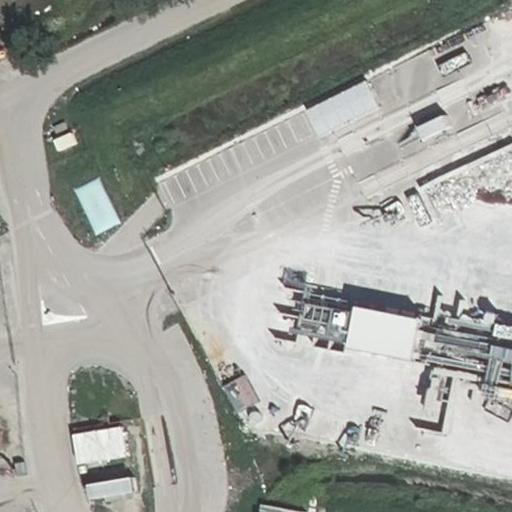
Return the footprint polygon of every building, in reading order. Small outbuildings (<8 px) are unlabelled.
[(459,37),(336,90),(363,151),(485,98),(459,37)] [(302,118),(309,132),(336,118),(329,104),(302,118)] [(441,144),(468,133),(462,118),(435,130),(441,144)] [(297,121),(268,130),(272,146),(301,138),(297,121)] [(276,148),(281,164),(310,154),(305,139),(276,148)] [(295,179),(320,167),(315,156),(290,169),(295,179)] [(76,190),(98,236),(122,224),(101,179),(76,190)] [(337,220),(326,225),(334,246),(346,242),(337,220)] [(427,230),(432,264),(444,263),(451,308),(476,305),(465,225),(427,230)] [(238,259),(224,265),(219,253),(190,264),(225,348),(268,330),(238,259)] [(341,262),(348,283),(360,279),(352,258),(341,262)] [(75,279),(91,311),(129,292),(111,261),(75,279)] [(490,306),(459,314),(472,361),(502,353),(490,306)] [(355,313),(330,323),(350,376),(376,366),(355,313)] [(388,368),(400,363),(389,335),(377,339),(388,368)] [(500,403),(469,403),(468,443),(500,443),(500,403)] [(130,426),(79,436),(86,468),(136,457),(130,426)] [(19,431),(24,462),(41,459),(35,428),(19,431)] [(443,438),(417,444),(422,467),(448,462),(443,438)] [(455,475),(499,475),(499,450),(454,451),(455,475)]
